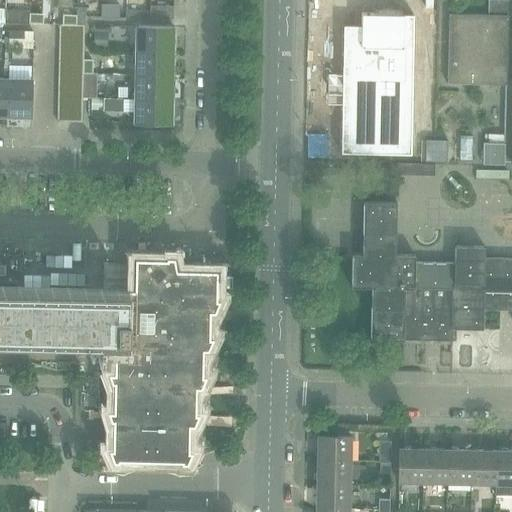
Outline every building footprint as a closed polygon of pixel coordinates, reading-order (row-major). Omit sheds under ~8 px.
[(505,15),(487,14),(448,13),(447,83),(505,84),(503,143),(483,142),(482,164),(504,164),(504,162),(511,162),(511,165),(511,164),(511,2),(506,2),(505,15)] [(149,18),(173,19),(173,6),(149,5),(149,18)] [(77,7),(77,12),(77,24),(84,24),(84,17),(86,17),(86,7),(77,7)] [(5,22),(29,23),(30,9),(5,8),(5,22)] [(141,10),(126,9),(125,18),(141,18),(141,10)] [(77,12),(53,12),(53,23),(59,23),(77,24),(77,12)] [(410,153),(413,14),(402,14),(374,13),(361,13),(361,25),(343,25),(342,74),(341,103),(340,152),(410,153)] [(59,23),(59,35),(84,36),(84,24),(77,24),(59,23)] [(136,26),(135,50),(173,51),(173,27),(136,26)] [(24,39),(25,30),(8,29),(7,39),(24,39)] [(59,35),(58,48),(83,48),(84,36),(59,35)] [(58,48),(58,60),(83,60),(83,48),(58,48)] [(135,50),(135,75),(172,75),(173,51),(135,50)] [(58,60),(58,72),(83,73),(83,60),(58,60)] [(58,72),(57,84),(82,85),(83,73),(58,72)] [(83,73),(82,85),(82,90),(93,90),(93,73),(83,73)] [(135,75),(134,99),(172,100),(172,75),(135,75)] [(6,79),(5,116),(31,117),(32,79),(6,79)] [(57,84),(57,97),(82,97),(82,90),(82,85),(57,84)] [(57,97),(57,109),(82,109),(82,97),(57,97)] [(172,100),(134,99),(134,123),(171,124),(172,100)] [(82,109),(57,109),(57,121),(82,122),(82,109)] [(447,140),(425,139),(425,140),(425,157),(446,158),(447,140)] [(361,253),(351,253),(350,286),(370,287),(369,339),(452,341),(452,329),(482,330),(483,309),(500,309),(500,299),(511,299),(511,257),(484,257),(484,246),(454,245),(454,263),(414,262),(414,254),(395,254),(396,203),(397,203),(397,202),(362,201),(361,253)] [(133,290),(132,340),(140,340),(139,372),(119,372),(118,418),(112,418),(111,449),(188,451),(189,413),(195,413),(196,375),(202,375),(203,322),(209,322),(209,299),(215,299),(216,269),(146,268),(145,290),(133,290)] [(126,340),(132,340),(133,290),(127,290),(127,288),(126,288),(126,295),(94,295),(95,289),(0,286),(0,337),(76,339),(125,340),(125,341),(126,341),(126,340)] [(317,435),(317,460),(350,461),(351,436),(317,435)] [(378,462),(379,462),(390,462),(391,441),(379,441),(378,462)] [(398,482),(422,483),(423,449),(399,448),(398,482)] [(422,483),(445,483),(446,449),(423,449),(422,483)] [(445,483),(470,484),(471,450),(446,449),(445,483)] [(470,484),(495,484),(496,450),(471,450),(470,484)] [(511,450),(496,450),(495,484),(494,495),(511,495),(511,450)] [(317,460),(316,484),(349,485),(350,461),(317,460)] [(390,462),(379,462),(379,473),(390,474),(390,462)] [(316,484),(315,508),(348,509),(349,485),(316,484)] [(378,499),(378,509),(389,510),(389,499),(378,499)]
